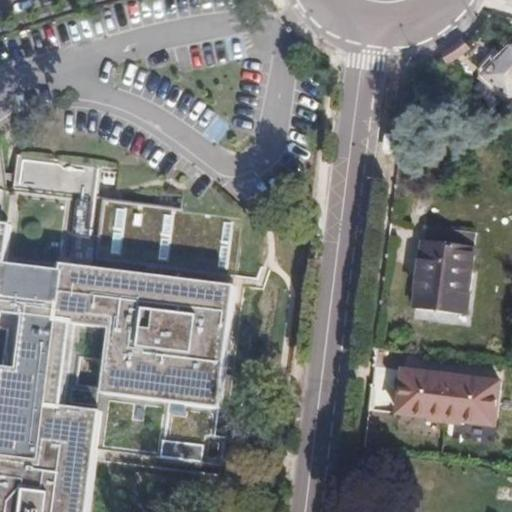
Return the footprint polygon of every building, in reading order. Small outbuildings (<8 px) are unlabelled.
[(291,75),(279,169),(304,172),(308,141),(316,142),(324,79),(291,75)] [(18,163),(17,189),(90,192),(92,166),(18,163)] [(0,511),(89,511),(97,449),(162,458),(169,401),(220,408),(234,290),(67,269),(75,201),(0,191),(0,511)] [(417,308),(468,314),(478,232),(427,226),(417,308)] [(509,379),(405,366),(397,430),(501,443),(509,379)] [(254,415),(249,449),(267,451),(272,418),(254,415)]
